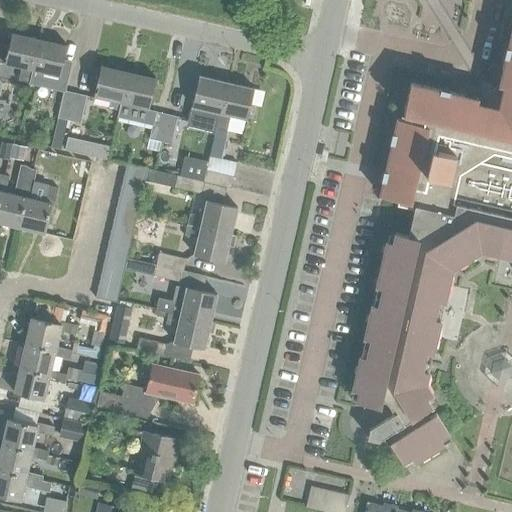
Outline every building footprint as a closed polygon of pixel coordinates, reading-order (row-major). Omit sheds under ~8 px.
[(397,118),(383,175),(380,191),(379,194),(378,200),(379,200),(381,195),(393,198),(409,202),(408,205),(414,207),(408,236),(394,233),(392,243),(386,242),(351,390),(358,391),(356,401),(368,404),(367,408),(364,408),(362,417),(368,418),(375,414),(377,418),(380,422),(369,429),(367,439),(377,441),(386,435),(390,442),(389,443),(402,463),(410,458),(414,464),(443,446),(440,440),(448,434),(426,398),(432,395),(425,384),(428,372),(451,269),(480,251),(511,258),(511,24),(501,70),(508,72),(505,85),(498,83),(498,84),(503,85),(500,97),(493,86),(483,82),(480,93),(488,105),(476,103),(477,97),(476,97),(474,104),(462,101),(463,94),(410,82),(403,113),(410,115),(409,121),(397,118)] [(20,67),(17,81),(29,83),(40,35),(39,35),(38,40),(28,37),(27,36),(27,37),(13,34),(13,33),(12,33),(8,47),(5,64),(4,65),(6,65),(6,64),(20,67)] [(70,63),(62,61),(66,45),(65,45),(65,46),(50,42),(49,41),(49,42),(39,40),(40,35),(29,83),(40,86),(41,81),(65,87),(70,63)] [(0,62),(5,64),(8,47),(0,45),(0,62)] [(102,66),(101,66),(93,97),(94,98),(95,97),(110,100),(108,108),(119,110),(120,104),(129,68),(128,68),(127,73),(117,70),(117,69),(116,69),(116,70),(102,67),(102,66)] [(155,112),(147,110),(155,78),(154,78),(153,79),(139,75),(139,74),(138,74),(138,75),(128,73),(129,68),(120,104),(119,110),(117,117),(152,125),(155,112)] [(200,76),(199,76),(192,108),(193,108),(193,107),(207,110),(207,111),(208,112),(208,111),(218,113),(219,113),(227,78),(226,78),(225,83),(215,80),(216,80),(215,79),(214,80),(200,77),(200,76)] [(244,120),(246,120),(253,88),(252,88),(252,89),(237,86),(237,85),(236,84),(236,85),(226,83),(227,78),(219,113),(218,113),(215,129),(226,131),(230,116),(245,119),(244,120)] [(57,118),(68,121),(75,93),(63,91),(57,118)] [(86,96),(75,93),(68,121),(80,123),(86,96)] [(148,139),(160,142),(166,114),(155,112),(152,125),(148,139)] [(166,114),(160,142),(172,144),(178,117),(166,114)] [(63,150),(107,160),(109,148),(94,144),(76,140),(66,138),(63,150)] [(0,141),(0,142),(0,157),(7,159),(11,144),(0,141)] [(24,147),(13,145),(9,156),(21,159),(24,147)] [(26,198),(29,198),(36,170),(30,169),(26,166),(22,165),(15,195),(5,193),(1,192),(0,196),(0,223),(19,228),(26,198)] [(145,180),(147,170),(125,165),(123,175),(145,180)] [(203,182),(149,170),(146,183),(201,194),(205,201),(221,204),(222,205),(226,187),(204,182),(203,182)] [(203,182),(204,182),(226,187),(231,188),(233,176),(205,170),(203,182)] [(0,196),(1,192),(5,193),(8,177),(0,174),(0,196)] [(145,180),(123,175),(120,186),(142,191),(145,181),(145,180)] [(26,198),(19,228),(38,232),(43,234),(50,205),(53,205),(57,188),(48,186),(45,202),(29,198),(26,198)] [(120,186),(118,197),(140,202),(142,191),(120,186)] [(115,208),(137,213),(140,202),(118,197),(115,208)] [(199,228),(231,235),(237,208),(222,205),(205,201),(201,217),(189,214),(187,225),(199,228)] [(115,208),(112,219),(134,225),(137,213),(115,208)] [(134,225),(112,219),(110,231),(132,236),(134,225)] [(224,262),(231,235),(199,228),(187,225),(184,236),(196,239),(192,255),(224,262)] [(107,242),(129,247),(132,236),(110,231),(107,242)] [(107,242),(105,253),(126,258),(129,247),(107,242)] [(124,269),(126,258),(105,253),(102,264),(124,269)] [(183,270),(186,259),(159,253),(156,264),(183,270)] [(124,269),(102,264),(99,275),(121,280),(124,269)] [(156,264),(153,276),(180,282),(183,270),(156,264)] [(121,280),(99,275),(97,287),(118,292),(121,280)] [(97,287),(94,298),(116,303),(118,292),(97,287)] [(155,309),(179,315),(211,322),(217,295),(185,288),(181,303),(158,298),(155,309)] [(123,344),(132,307),(117,303),(108,341),(123,344)] [(61,305),(59,313),(74,317),(76,308),(61,305)] [(108,316),(81,310),(80,317),(98,322),(96,331),(104,333),(108,316)] [(211,322),(179,315),(172,342),(204,349),(211,322)] [(30,318),(25,343),(55,350),(55,347),(59,331),(75,335),(77,326),(60,322),(60,325),(30,318)] [(139,338),(136,350),(163,356),(166,343),(139,338)] [(25,343),(19,368),(49,375),(50,371),(53,355),(69,359),(71,350),(55,347),(55,350),(25,343)] [(492,363),(490,373),(497,380),(507,377),(510,367),(503,360),(492,363)] [(66,375),(65,378),(98,385),(103,366),(87,362),(85,372),(67,368),(66,375)] [(124,384),(121,397),(99,392),(96,407),(146,418),(152,394),(192,404),(199,375),(151,364),(145,389),(124,384)] [(49,375),(19,368),(13,393),(43,400),(48,380),(64,384),(65,378),(66,375),(50,371),(49,375)] [(63,416),(86,422),(91,404),(68,398),(63,416)] [(96,414),(93,426),(105,429),(107,417),(96,414)] [(7,419),(1,444),(31,451),(32,448),(36,432),(52,436),(54,427),(37,423),(36,426),(7,419)] [(58,438),(82,444),(87,424),(62,419),(58,438)] [(166,480),(175,441),(144,434),(135,472),(166,480)] [(1,444),(0,448),(0,470),(26,476),(26,472),(30,457),(46,461),(48,452),(32,448),(31,451),(1,444)] [(42,476),(26,472),(26,476),(0,470),(0,496),(20,501),(23,487),(49,492),(51,483),(41,481),(42,476)] [(77,495),(96,500),(99,488),(80,483),(77,495)] [(321,511),(344,511),(348,495),(310,486),(305,508),(321,511)] [(64,511),(66,503),(47,498),(44,511),(64,511)] [(363,511),(421,511),(411,510),(410,511),(407,511),(396,509),(397,506),(383,503),(382,506),(366,502),(363,511)]
